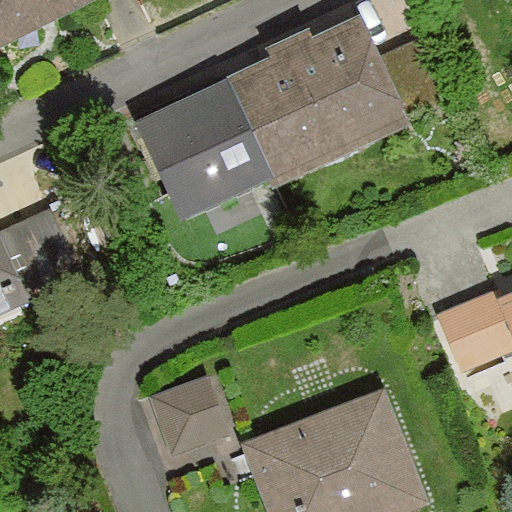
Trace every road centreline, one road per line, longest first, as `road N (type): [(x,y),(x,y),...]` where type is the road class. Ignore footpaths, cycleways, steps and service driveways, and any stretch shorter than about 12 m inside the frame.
road 1 (residential): [(511,191),(145,350),(126,379),(121,416),(154,511)]
road 2 (residential): [(302,0),(0,140)]
